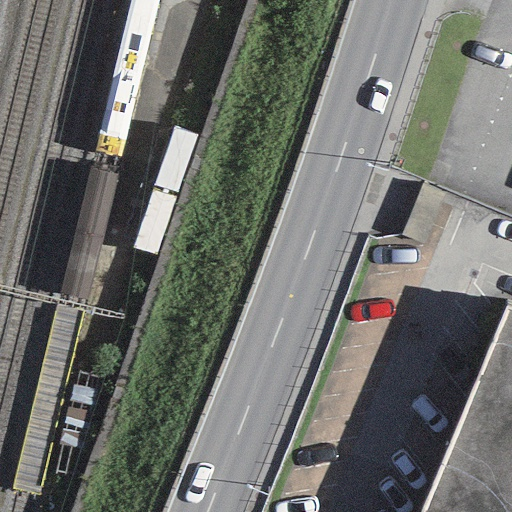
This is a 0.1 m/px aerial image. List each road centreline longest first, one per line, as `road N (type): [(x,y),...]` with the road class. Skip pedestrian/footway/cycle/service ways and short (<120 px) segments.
road 1 (primary): [(205,511),(393,0)]
road 2 (unknown): [(355,511),(445,272),(476,247),(511,250)]
